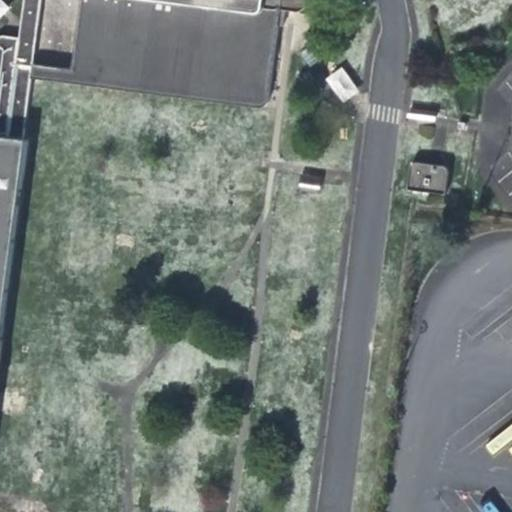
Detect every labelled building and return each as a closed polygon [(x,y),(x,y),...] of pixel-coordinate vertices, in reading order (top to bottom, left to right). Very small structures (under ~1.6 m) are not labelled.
[(1,0),(0,0),(0,18),(10,8),(1,0)] [(0,343),(32,79),(259,107),(270,100),(281,9),(305,11),(306,0),(22,0),(17,38),(4,36),(0,36),(0,343)] [(358,92),(342,69),(326,80),(343,103),(358,92)] [(443,196),(446,174),(445,170),(442,168),(415,163),(410,166),(408,169),(405,192),(443,198),(443,196)] [(318,192),(320,182),(299,180),(298,190),(318,192)]
